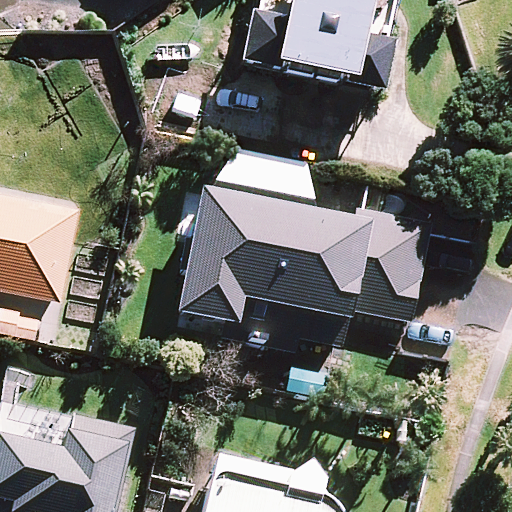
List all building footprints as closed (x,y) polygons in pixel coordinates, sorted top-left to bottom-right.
[(254,0),(252,15),(244,13),(234,71),(379,97),(389,40),(381,39),(388,0),(254,0)] [(209,9),(181,8),(179,45),(207,46),(209,9)] [(422,230),(193,194),(173,321),(226,329),(224,344),(289,354),(290,344),(340,352),(343,330),(405,340),(422,230)] [(0,296),(58,307),(75,209),(0,196),(0,296)] [(128,450),(58,434),(54,449),(0,436),(0,511),(114,511),(116,506),(128,450)] [(199,511),(326,511),(302,465),(282,476),(211,462),(199,511)]
